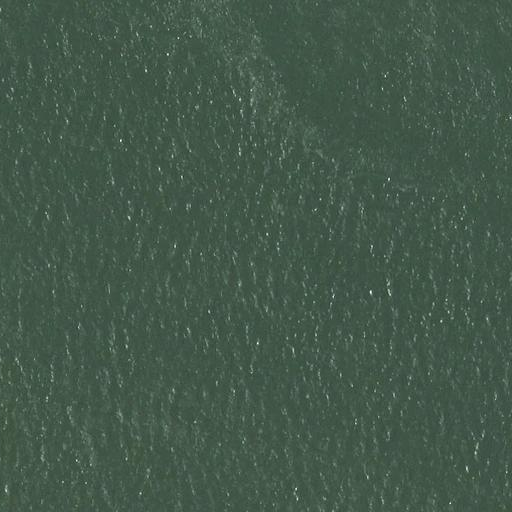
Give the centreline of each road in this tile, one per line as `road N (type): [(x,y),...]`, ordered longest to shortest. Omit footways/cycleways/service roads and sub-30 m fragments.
road 1 (motorway): [(235,511),(456,0)]
road 2 (motorway): [(381,0),(167,511)]
